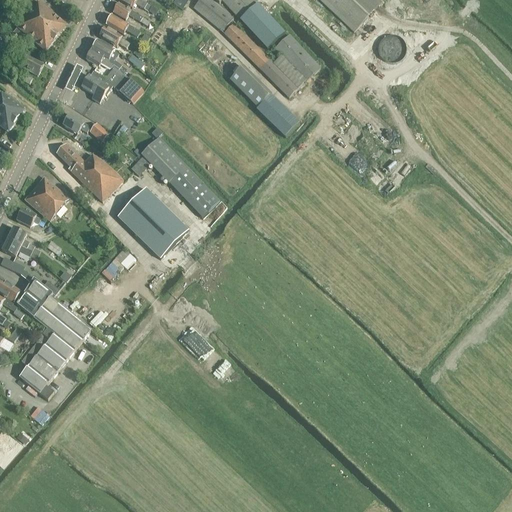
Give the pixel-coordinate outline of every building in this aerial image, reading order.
[(148,13),(149,12),(156,16),(159,12),(138,0),(121,0),(120,3),(132,10),(135,5),(148,13)] [(182,10),(189,0),(174,0),(172,4),(182,10)] [(200,0),(193,9),(221,34),(233,20),(208,0),(200,0)] [(240,19),(247,13),(256,4),(258,3),(255,0),(223,0),(222,1),(240,19)] [(315,0),(353,36),(381,7),(374,0),(315,0)] [(32,9),(15,30),(16,30),(17,29),(30,40),(45,52),(44,53),(45,54),(67,27),(39,3),(33,10),(32,9)] [(113,15),(126,22),(129,17),(140,23),(140,24),(148,29),(152,24),(119,5),(113,15)] [(258,6),(240,22),(267,51),(285,35),(258,6)] [(106,26),(124,37),(126,32),(137,38),(140,33),(129,27),(112,17),(106,26)] [(225,35),(261,71),(271,61),(261,52),(249,39),(244,35),(234,25),(225,35)] [(100,38),(117,48),(119,45),(126,51),(130,46),(122,40),(123,38),(105,28),(100,38)] [(15,30),(12,33),(22,42),(23,43),(24,41),(27,44),(30,40),(17,29),(16,30),(15,30)] [(1,46),(2,47),(11,55),(22,42),(12,33),(7,39),(1,46)] [(142,40),(147,44),(150,39),(145,36),(142,40)] [(173,40),(173,43),(175,45),(178,46),(181,45),(182,43),(182,40),(181,37),(178,36),(175,37),(173,40)] [(278,48),(276,49),(307,83),(319,72),(321,70),(290,36),(288,38),(278,48)] [(98,42),(92,51),(114,65),(120,56),(115,53),(116,52),(98,42)] [(134,55),(140,59),(143,55),(137,50),(134,55)] [(114,65),(92,51),(86,61),(99,68),(101,65),(111,71),(114,65)] [(26,57),(20,68),(38,78),(44,66),(26,57)] [(132,57),(128,61),(140,71),(144,66),(132,57)] [(271,61),(261,71),(289,99),(299,90),(271,61)] [(83,70),(77,67),(66,92),(72,94),(83,70)] [(228,81),(256,108),(269,95),(241,68),(228,81)] [(107,97),(111,92),(113,88),(119,92),(133,106),(144,94),(122,75),(121,77),(113,71),(105,81),(94,72),(91,78),(89,78),(82,89),(94,97),(92,100),(100,105),(105,96),(107,97)] [(8,134),(9,133),(25,112),(25,111),(25,110),(24,111),(2,94),(0,96),(0,127),(7,133),(8,134)] [(285,139),(300,124),(271,96),(256,111),(285,139)] [(346,108),(362,120),(368,113),(352,101),(346,108)] [(64,127),(78,136),(81,131),(86,134),(89,129),(70,117),(64,127)] [(102,144),(109,136),(97,126),(90,134),(102,144)] [(151,166),(169,185),(187,168),(159,139),(142,156),(144,158),(132,170),(139,177),(151,166)] [(127,181),(124,184),(117,176),(103,163),(93,157),(86,165),(67,146),(57,155),(71,169),(69,171),(81,183),(103,204),(111,196),(117,204),(129,191),(133,187),(127,181)] [(187,168),(169,185),(203,220),(220,203),(187,168)] [(51,223),(65,207),(70,201),(44,179),(25,202),(51,223)] [(146,191),(118,219),(161,261),(189,232),(146,191)] [(46,223),(41,221),(36,219),(37,218),(23,211),(17,223),(31,230),(34,224),(43,228),(46,223)] [(14,230),(8,241),(39,256),(41,253),(34,250),(35,249),(29,246),(30,245),(24,242),(27,237),(14,230)] [(39,256),(8,241),(3,253),(16,259),(19,253),(30,258),(37,261),(39,256)] [(47,248),(57,256),(61,251),(51,243),(47,248)] [(115,260),(121,266),(130,256),(124,250),(115,260)] [(1,267),(21,276),(31,284),(17,306),(47,331),(21,363),(28,368),(19,379),(47,402),(53,395),(45,388),(91,333),(53,300),(55,298),(44,288),(34,280),(24,272),(25,270),(4,259),(1,267)] [(0,309),(3,306),(15,313),(17,310),(18,309),(13,306),(22,293),(0,279),(0,309)] [(47,284),(44,288),(55,298),(59,293),(47,284)] [(83,292),(69,309),(75,314),(79,309),(96,323),(106,311),(83,292)] [(15,313),(14,315),(22,321),(25,316),(17,310),(15,313)] [(17,329),(9,339),(14,343),(22,333),(17,329)] [(189,347),(222,383),(235,371),(202,334),(189,347)] [(22,435),(18,440),(26,446),(29,441),(22,435)]
